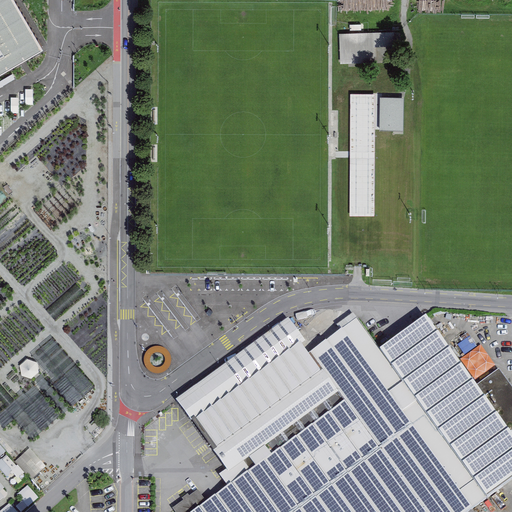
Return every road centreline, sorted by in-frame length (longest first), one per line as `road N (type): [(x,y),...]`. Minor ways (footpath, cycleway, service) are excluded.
road 1 (tertiary): [(511,303),(307,296),(275,308),(155,395),(135,392)]
road 2 (tertiary): [(135,392),(127,360),(129,0)]
